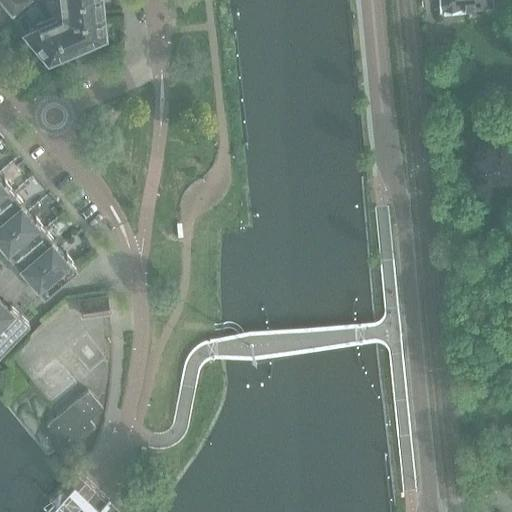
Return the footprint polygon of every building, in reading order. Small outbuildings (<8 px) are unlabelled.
[(11,0),(3,7),(12,17),(30,1),(29,0),(11,0)] [(55,0),(58,20),(58,21),(101,17),(101,12),(101,11),(102,11),(101,1),(100,1),(100,0),(99,0),(55,0)] [(442,0),(443,5),(444,5),(445,12),(466,10),(465,3),(494,0),(493,0),(442,0)] [(33,4),(24,13),(31,21),(40,12),(33,4)] [(25,31),(24,32),(47,59),(71,49),(75,48),(103,36),(103,33),(104,31),(103,21),(101,20),(101,17),(58,21),(58,20),(54,20),(52,19),(47,21),(25,31)] [(0,178),(0,202),(14,191),(3,179),(2,180),(0,178)] [(0,233),(27,211),(22,205),(24,203),(14,191),(0,202),(0,233)] [(27,211),(0,233),(0,237),(4,241),(0,244),(11,256),(45,228),(34,216),(33,217),(27,211)] [(29,272),(58,248),(53,242),(55,240),(45,228),(11,256),(21,269),(24,266),(29,272)] [(0,299),(1,300),(0,300),(0,301),(6,306),(9,303),(8,303),(9,302),(20,313),(29,304),(21,296),(25,293),(32,301),(41,293),(31,281),(32,281),(36,278),(31,272),(30,273),(29,272),(24,266),(21,269),(11,256),(0,244),(4,241),(0,237),(0,299)] [(76,265),(65,252),(63,254),(58,248),(29,272),(30,273),(31,272),(36,278),(32,281),(31,281),(41,293),(42,294),(76,265)] [(80,301),(82,317),(110,313),(107,297),(80,301)] [(0,299),(0,348),(4,345),(28,320),(20,313),(9,302),(8,303),(9,303),(6,306),(0,301),(0,300),(1,300),(0,299)] [(245,343),(245,347),(248,349),(252,349),(255,346),(255,341),(250,339),(247,340),(245,343)] [(87,389),(46,424),(67,449),(94,426),(88,418),(102,407),(87,389)]
